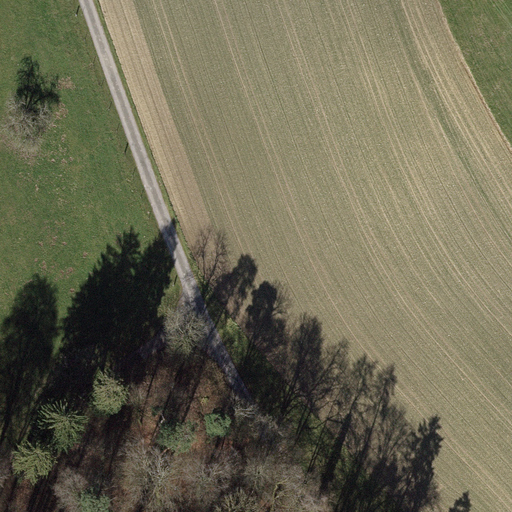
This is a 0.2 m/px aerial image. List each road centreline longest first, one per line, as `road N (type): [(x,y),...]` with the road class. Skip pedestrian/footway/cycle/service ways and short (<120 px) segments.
road 1 (unclassified): [(317,511),(263,435),(201,311),(88,0)]
road 2 (track): [(0,469),(201,311)]
